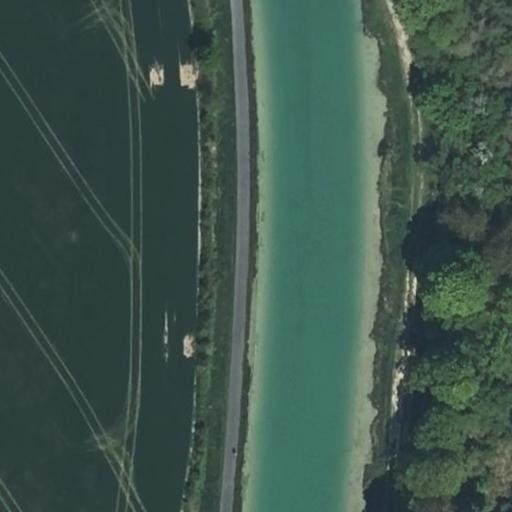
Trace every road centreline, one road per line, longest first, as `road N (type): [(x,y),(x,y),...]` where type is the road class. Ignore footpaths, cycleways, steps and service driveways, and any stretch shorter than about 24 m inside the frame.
road 1 (track): [(388,511),(424,137),(403,0)]
road 2 (track): [(165,511),(182,337),(163,0)]
